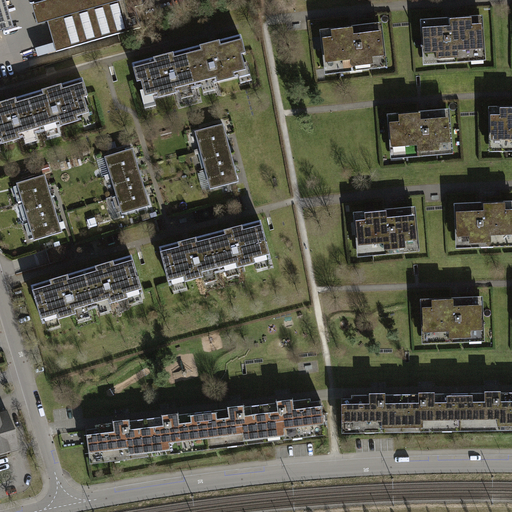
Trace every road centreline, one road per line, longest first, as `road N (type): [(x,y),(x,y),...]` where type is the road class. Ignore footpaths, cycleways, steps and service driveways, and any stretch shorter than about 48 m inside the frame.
road 1 (residential): [(64,505),(276,473),(511,463)]
road 2 (residential): [(0,285),(64,505)]
